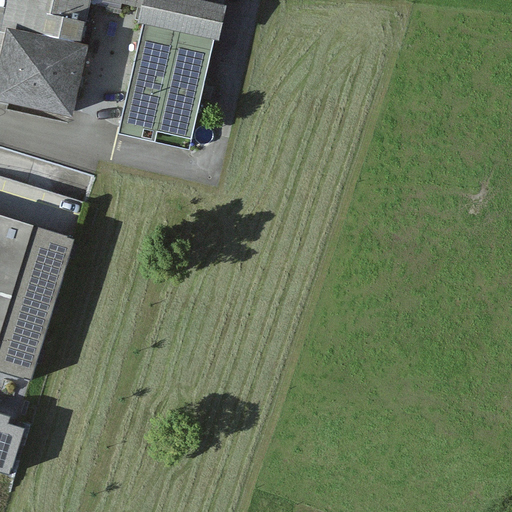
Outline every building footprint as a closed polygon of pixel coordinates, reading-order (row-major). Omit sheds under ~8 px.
[(13,0),(5,40),(81,56),(91,8),(92,0),(13,0)] [(92,0),(91,8),(122,15),(125,0),(92,0)] [(135,38),(209,54),(217,17),(143,1),(135,38)] [(5,40),(0,38),(0,117),(66,131),(81,56),(5,40)] [(135,38),(110,149),(185,165),(209,54),(135,38)] [(0,175),(0,227),(75,252),(90,204),(0,175)] [(75,252),(0,227),(0,384),(29,393),(75,252)] [(0,414),(0,473),(9,477),(25,431),(7,425),(10,417),(0,414)]
